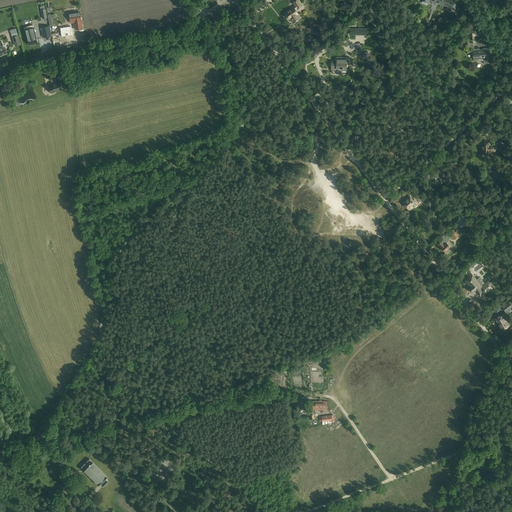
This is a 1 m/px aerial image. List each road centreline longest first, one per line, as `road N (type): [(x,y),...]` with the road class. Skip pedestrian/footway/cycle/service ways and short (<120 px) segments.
road 1 (track): [(511,432),(390,479),(325,396),(270,390),(47,436)]
road 2 (unclassified): [(511,365),(235,0)]
road 3 (track): [(333,398),(338,365),(511,218)]
road 4 (tertiary): [(0,73),(58,52),(177,35),(206,17)]
road 5 (track): [(385,199),(511,84)]
